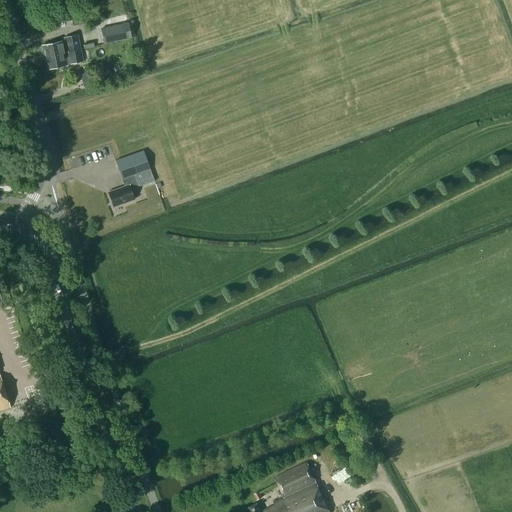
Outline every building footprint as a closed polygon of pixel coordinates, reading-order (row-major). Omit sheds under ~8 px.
[(128,38),(129,39),(131,39),(128,22),(102,28),(105,43),(128,38)] [(42,45),(45,57),(80,49),(78,38),(64,41),(65,43),(63,44),(62,41),(42,45)] [(47,68),(83,61),(80,49),(45,57),(47,68)] [(102,80),(112,77),(109,67),(99,70),(102,80)] [(144,151),(115,161),(124,186),(108,192),(113,207),(134,199),(131,190),(139,187),(135,175),(150,169),(144,151)] [(0,410),(10,407),(0,375),(0,410)] [(330,511),(318,484),(311,469),(307,462),(274,477),(283,497),(267,505),(268,507),(262,510),(258,503),(248,508),(249,511),(330,511)]
